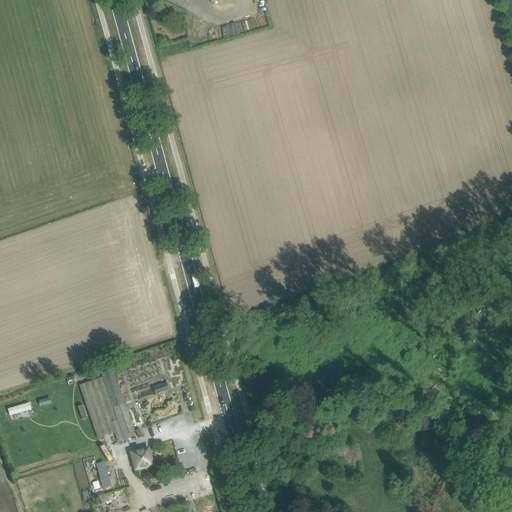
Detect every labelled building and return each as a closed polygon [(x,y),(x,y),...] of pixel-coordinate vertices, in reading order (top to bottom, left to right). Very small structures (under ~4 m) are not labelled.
[(133,433),(136,432),(114,369),(101,374),(103,377),(79,386),(98,439),(115,433),(118,443),(124,440),(123,437),(133,433)] [(74,376),(67,378),(69,384),(76,382),(74,376)] [(9,416),(32,411),(30,402),(7,407),(9,416)] [(141,468),(147,467),(148,466),(152,464),(148,449),(132,453),(136,469),(141,467),(141,468)] [(96,462),(101,487),(110,485),(104,461),(96,462)]
